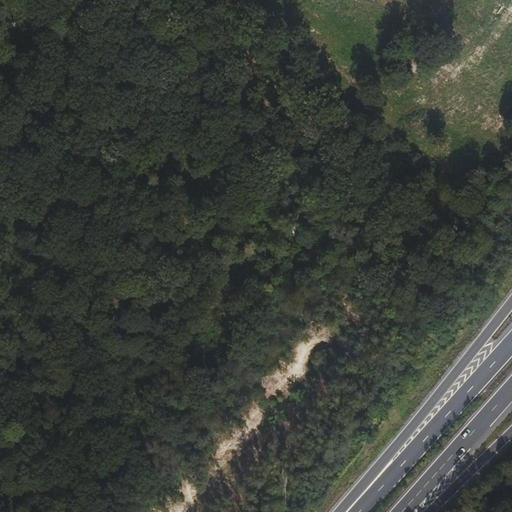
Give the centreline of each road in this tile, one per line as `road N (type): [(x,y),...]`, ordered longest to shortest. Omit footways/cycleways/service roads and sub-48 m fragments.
road 1 (trunk): [(511,297),(340,511)]
road 2 (track): [(0,245),(42,199),(133,51)]
road 3 (trunk): [(511,343),(356,511)]
road 4 (trunk): [(402,511),(511,386)]
